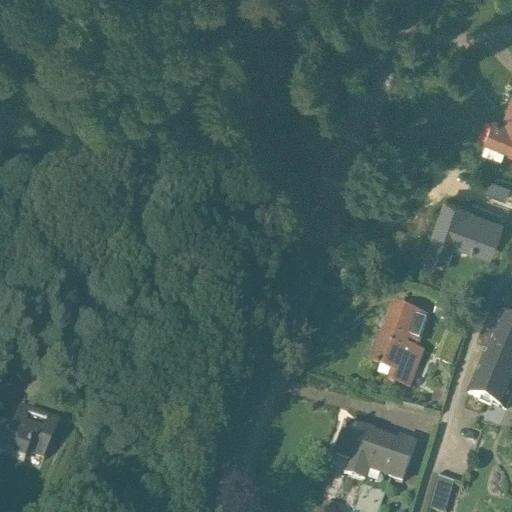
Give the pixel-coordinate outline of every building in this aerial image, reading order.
[(486,143),(482,152),(501,159),(504,149),(511,152),(511,92),(502,119),(493,115),(484,142),(486,143)] [(482,176),(477,189),(506,200),(511,186),(482,176)] [(490,256),(502,221),(445,200),(428,247),(450,255),(454,243),(490,256)] [(419,348),(429,322),(392,308),(379,341),(377,341),(367,367),(392,376),(389,383),(410,390),(424,355),(409,350),(411,345),(419,348)] [(438,308),(434,319),(447,324),(451,312),(438,308)] [(506,412),(511,397),(511,322),(502,318),(469,396),(506,412)] [(43,460),(58,423),(19,407),(9,431),(0,427),(0,456),(23,466),(28,454),(43,460)] [(402,442),(400,446),(375,436),(375,434),(348,424),(335,457),(350,463),(345,476),(364,484),(352,511),(379,511),(391,480),(404,485),(406,480),(418,448),(402,442)] [(439,477),(428,509),(436,511),(448,511),(458,484),(439,477)] [(338,511),(340,508),(324,503),(321,511),(338,511)]
